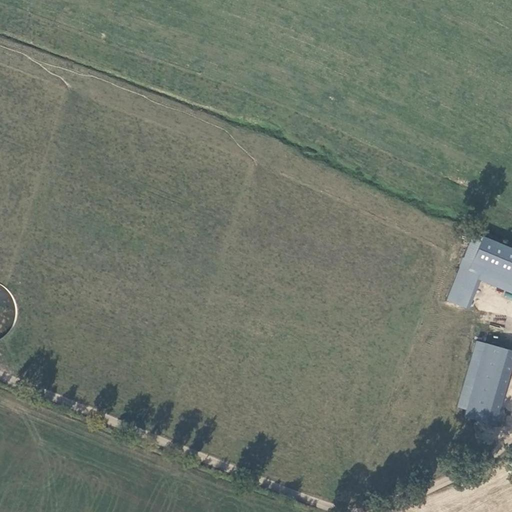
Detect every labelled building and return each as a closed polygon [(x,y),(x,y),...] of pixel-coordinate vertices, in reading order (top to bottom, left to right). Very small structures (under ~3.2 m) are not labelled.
[(511,260),(463,245),(455,270),(511,287),(511,260)] [(511,297),(511,287),(455,270),(453,278),(470,284),(511,297)] [(459,320),(470,284),(453,278),(442,314),(459,320)] [(461,418),(480,351),(471,349),(453,415),(461,418)] [(511,359),(480,351),(461,418),(459,424),(491,433),(508,372),(511,359)]
